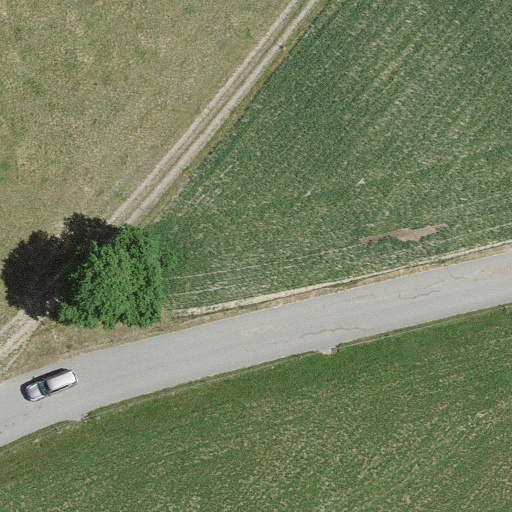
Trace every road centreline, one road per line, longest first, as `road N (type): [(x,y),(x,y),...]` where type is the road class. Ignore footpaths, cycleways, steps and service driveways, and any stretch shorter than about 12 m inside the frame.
road 1 (tertiary): [(511,282),(36,399),(0,417)]
road 2 (track): [(0,354),(184,152),(304,0)]
